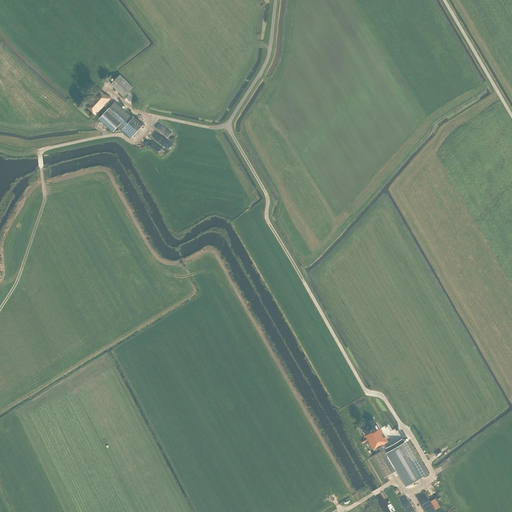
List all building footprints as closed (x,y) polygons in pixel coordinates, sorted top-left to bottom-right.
[(107,79),(112,74),(107,69),(102,74),(104,76),(107,79)] [(133,87),(120,75),(111,84),(124,96),(133,87)] [(102,93),(99,89),(89,100),(85,105),(95,115),(104,105),(107,108),(111,104),(108,102),(111,99),(110,98),(110,97),(109,96),(109,97),(106,95),(105,95),(102,93)] [(115,102),(104,113),(122,130),(131,138),(143,125),(134,117),(133,118),(115,102)] [(371,456),(384,478),(419,458),(408,440),(388,451),(386,448),(384,449),(382,445),(384,444),(383,444),(387,441),(377,423),(376,423),(373,419),(366,423),(368,426),(362,430),(373,450),(378,448),(380,451),(371,456)] [(398,494),(407,511),(413,511),(416,510),(416,511),(429,511),(431,511),(422,493),(416,496),(409,483),(402,487),(406,495),(403,496),(401,493),(398,494)] [(430,499),(434,508),(440,506),(435,497),(430,499)]
